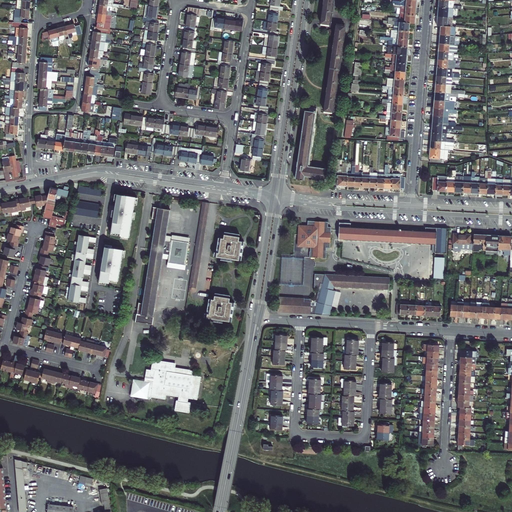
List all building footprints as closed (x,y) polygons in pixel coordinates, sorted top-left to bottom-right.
[(12,8),(17,9),(22,9),(30,10),(30,1),(17,0),(17,6),(12,6),(12,8)] [(131,0),(130,9),(137,10),(137,7),(138,4),(138,3),(138,0),(131,0)] [(270,5),(270,9),(278,10),(282,11),(282,7),(279,6),(279,0),(270,0),(269,5),(270,5)] [(323,0),(324,0),(323,4),(321,23),(329,24),(332,0),(323,0)] [(446,0),(438,0),(438,7),(453,8),(461,8),(461,5),(453,5),(454,0),(446,0)] [(107,10),(108,6),(100,5),(99,13),(106,15),(112,15),(116,16),(117,13),(112,13),(112,11),(107,10)] [(157,7),(147,5),(145,5),(143,18),(155,19),(155,16),(156,16),(157,7)] [(200,9),(188,7),(187,14),(196,15),(199,16),(200,9)] [(406,7),(405,15),(415,16),(416,8),(406,7)] [(438,7),(437,16),(452,17),(453,8),(438,7)] [(30,10),(22,9),(21,18),(29,19),(30,10)] [(277,23),(278,10),(270,9),(269,13),(268,13),(267,21),(277,23)] [(105,23),(106,15),(99,13),(98,22),(101,22),(100,27),(107,28),(108,23),(105,23)] [(194,28),(196,15),(187,14),(185,26),(186,26),(194,28)] [(405,15),(404,23),(409,23),(414,24),(415,16),(405,15)] [(436,25),(441,25),(451,26),(452,26),(452,17),(437,16),(436,25)] [(155,19),(143,18),(142,21),(145,22),(144,31),(148,31),(157,33),(158,24),(154,23),(155,19)] [(211,27),(223,29),(224,19),(216,18),(216,19),(212,18),(211,27)] [(224,19),(223,29),(235,31),(237,21),(224,19)] [(276,32),(277,23),(267,21),(267,23),(263,23),(263,30),(270,31),(270,34),(279,36),(279,32),(276,32)] [(16,36),(19,36),(27,37),(28,28),(28,24),(18,23),(15,22),(15,27),(17,27),(16,36)] [(394,30),(408,31),(409,23),(404,23),(399,22),(398,26),(394,26),(393,30),(394,30)] [(73,36),(72,33),(76,32),(77,35),(82,33),(80,25),(75,26),(74,24),(66,27),(68,34),(69,39),(71,44),(73,43),(72,38),(73,36)] [(332,48),(327,87),(327,91),(324,110),(333,111),(344,26),(336,25),(333,45),(332,48)] [(441,25),(440,34),(450,35),(451,26),(441,25)] [(193,40),(194,28),(186,26),(185,30),(183,39),(193,40)] [(57,29),(59,37),(68,34),(66,27),(57,29)] [(94,27),(92,40),(100,41),(105,42),(108,42),(110,43),(110,40),(105,40),(107,28),(100,27),(94,27)] [(51,39),(52,39),(53,43),(54,46),(59,46),(59,37),(57,29),(49,31),(51,39)] [(407,40),(408,31),(394,30),(394,35),(386,35),(386,38),(407,40)] [(157,33),(148,31),(146,44),(154,45),(155,41),(156,41),(157,33)] [(267,46),(267,47),(277,48),(279,36),(270,34),(269,38),(265,37),(264,46),(267,46)] [(440,34),(439,42),(449,43),(450,35),(440,34)] [(19,45),(27,46),(27,37),(19,36),(19,45)] [(407,47),(407,40),(386,38),(385,40),(392,41),(392,46),(397,47),(407,47)] [(193,40),(183,39),(182,47),(183,47),(182,51),(191,52),(193,40)] [(100,41),(92,40),(91,49),(99,50),(104,51),(105,42),(100,41)] [(224,40),(223,53),(232,54),(234,42),(224,40)] [(439,42),(439,51),(449,51),(449,43),(439,42)] [(154,45),(146,44),(144,56),(153,57),(155,45),(154,45)] [(19,45),(18,54),(26,54),(27,46),(19,45)] [(266,59),(275,61),(277,48),(267,47),(263,46),(262,55),(267,55),(266,59)] [(397,47),(396,55),(406,56),(407,47),(397,47)] [(99,50),(91,49),(90,58),(97,59),(102,59),(107,60),(108,58),(101,57),(102,55),(107,56),(108,51),(107,51),(104,51),(99,50)] [(191,52),(182,51),(181,51),(180,63),(189,65),(191,52)] [(439,51),(438,59),(448,60),(449,51),(439,51)] [(232,54),(223,53),(221,65),(230,67),(230,63),(231,63),(232,54)] [(16,63),(16,68),(22,68),(25,68),(26,54),(18,54),(18,63),(16,63)] [(392,62),(395,63),(405,64),(406,56),(396,55),(392,54),(392,62)] [(153,57),(144,56),(142,68),(151,70),(151,66),(152,66),(153,57)] [(57,72),(57,70),(53,69),(53,58),(41,57),(40,71),(57,72)] [(96,67),(97,59),(90,58),(88,66),(91,67),(90,72),(98,73),(99,68),(96,67)] [(258,71),(270,73),(272,64),(275,64),(275,61),(266,59),(266,63),(262,62),(262,64),(259,63),(258,71)] [(438,59),(437,67),(452,68),(453,60),(448,60),(438,59)] [(189,65),(180,63),(178,72),(179,72),(179,76),(187,78),(189,65)] [(395,63),(395,71),(404,72),(405,64),(395,63)] [(230,67),(221,65),(219,78),(229,79),(230,67)] [(11,81),(16,81),(24,82),(24,73),(22,73),(22,68),(16,68),(15,67),(14,72),(12,72),(11,78),(6,78),(6,80),(11,81)] [(361,76),(362,68),(354,67),(353,75),(361,76)] [(437,75),(447,76),(452,76),(459,77),(459,73),(452,73),(452,68),(437,67),(437,75)] [(142,81),(151,82),(153,73),(150,73),(151,70),(142,68),(141,72),(140,72),(139,80),(142,81)] [(40,71),(39,79),(56,81),(57,72),(40,71)] [(268,85),(270,73),(258,71),(257,71),(256,80),(261,80),(260,84),(268,85)] [(395,71),(394,79),(404,80),(404,72),(395,71)] [(97,77),(98,73),(90,72),(90,76),(87,76),(86,85),(96,86),(98,77),(97,77)] [(446,84),(447,76),(437,75),(436,83),(446,84)] [(229,79),(219,78),(218,90),(226,92),(227,88),(229,79)] [(56,81),(39,79),(38,88),(41,88),(51,89),(52,83),(56,83),(56,81)] [(404,80),(394,79),(389,79),(388,85),(386,85),(386,87),(403,88),(404,80)] [(24,82),(16,81),(15,90),(23,91),(24,82)] [(151,82),(142,81),(140,93),(150,94),(151,82)] [(360,92),(361,84),(359,84),(352,83),(351,83),(350,92),(360,92)] [(446,92),(446,84),(436,83),(435,91),(446,92)] [(258,96),(267,98),(268,85),(260,84),(260,88),(259,88),(258,96)] [(94,95),(95,89),(96,86),(86,85),(84,93),(92,95),(94,95)] [(388,90),(387,95),(402,96),(403,88),(386,87),(381,86),(381,89),(388,90)] [(187,99),(189,89),(176,87),(175,97),(187,99)] [(40,97),(58,98),(58,96),(53,96),(53,89),(51,89),(41,88),(40,97)] [(201,91),(189,89),(187,99),(197,100),(197,99),(200,100),(201,91)] [(10,99),(15,99),(22,100),(23,91),(15,90),(10,90),(10,96),(5,96),(5,98),(10,99)] [(226,92),(218,90),(213,90),(212,94),(217,94),(215,109),(224,110),(227,92),(226,92)] [(435,91),(435,99),(445,100),(450,100),(455,101),(455,95),(458,96),(458,93),(450,92),(446,92),(435,91)] [(91,103),(92,95),(84,93),(83,102),(91,103)] [(402,96),(387,95),(387,100),(380,99),(379,102),(402,105),(402,96)] [(260,105),(260,110),(268,111),(269,107),(266,106),(267,98),(258,96),(256,105),(260,105)] [(57,101),(58,98),(40,97),(39,109),(47,110),(47,104),(52,104),(52,100),(57,101)] [(15,99),(14,107),(19,108),(22,108),(22,100),(15,99)] [(435,99),(434,107),(457,109),(457,105),(449,105),(450,100),(445,100),(435,99)] [(89,112),(91,103),(83,102),(82,111),(89,112)] [(402,105),(379,102),(377,102),(377,105),(386,106),(386,111),(401,113),(402,105)] [(11,107),(11,116),(18,117),(19,108),(14,107),(11,107)] [(122,108),(115,107),(113,119),(120,120),(122,108)] [(434,107),(433,115),(444,116),(449,116),(449,111),(457,112),(457,109),(434,107)] [(254,121),(267,123),(268,111),(260,110),(259,113),(256,112),(254,121)] [(313,113),(305,111),(295,179),(300,180),(300,181),(302,181),(302,180),(304,180),(304,176),(324,179),(325,171),(306,168),(313,113)] [(386,119),(390,120),(400,121),(401,113),(386,111),(385,116),(377,115),(376,119),(378,119),(386,119)] [(71,133),(72,127),(74,114),(68,114),(67,126),(70,127),(69,133),(69,136),(65,136),(63,150),(69,151),(71,133)] [(142,127),(143,118),(143,117),(125,114),(123,124),(142,127)] [(443,124),(444,116),(433,115),(433,123),(443,124)] [(18,125),(18,117),(11,116),(10,125),(18,125)] [(143,118),(142,127),(154,129),(155,119),(147,118),(147,119),(143,118)] [(155,119),(154,129),(163,130),(162,133),(166,134),(167,125),(163,124),(164,120),(155,119)] [(390,120),(389,128),(400,129),(400,121),(390,120)] [(257,131),(256,134),(265,136),(267,123),(254,121),(253,130),(257,131)] [(17,134),(18,125),(10,125),(5,124),(0,123),(0,126),(5,127),(5,133),(8,133),(7,136),(15,136),(15,134),(17,134)] [(433,123),(432,132),(442,132),(448,133),(448,128),(462,129),(462,125),(456,125),(448,124),(443,124),(433,123)] [(179,136),(180,126),(171,124),(171,126),(167,125),(166,134),(179,136)] [(351,138),(353,125),(346,124),(345,138),(351,138)] [(192,129),(191,138),(195,138),(195,135),(204,136),(205,127),(197,125),(196,129),(192,129)] [(191,138),(192,129),(189,128),(189,127),(180,126),(179,136),(191,138)] [(205,127),(204,136),(208,137),(207,139),(209,141),(214,142),(216,140),(217,138),(218,129),(205,127)] [(389,128),(385,127),(384,136),(387,136),(387,139),(397,140),(398,136),(399,136),(400,129),(389,128)] [(46,148),(47,140),(48,135),(48,130),(46,130),(45,135),(41,134),(40,139),(38,139),(37,146),(46,148)] [(95,136),(90,135),(88,153),(94,154),(97,137),(98,131),(98,130),(96,130),(95,136)] [(60,142),(56,141),(54,149),(63,150),(65,136),(66,133),(63,132),(63,137),(61,137),(60,142)] [(432,132),(431,140),(442,141),(442,132),(432,132)] [(77,133),(71,133),(69,151),(75,152),(77,133)] [(77,133),(75,152),(81,152),(83,134),(77,133)] [(83,134),(81,152),(88,153),(90,135),(88,135),(83,134)] [(254,147),(263,148),(265,136),(256,134),(256,138),(255,138),(254,147)] [(97,137),(94,154),(101,155),(103,138),(99,137),(97,137)] [(103,137),(103,138),(101,155),(107,156),(109,138),(103,137)] [(109,138),(107,156),(113,157),(115,142),(117,142),(117,139),(109,138)] [(152,143),(151,151),(154,152),(154,153),(163,154),(165,145),(155,143),(156,138),(153,138),(152,143)] [(56,141),(47,140),(46,148),(54,149),(56,141)] [(431,140),(431,148),(444,148),(444,144),(455,145),(455,142),(444,141),(442,141),(431,140)] [(139,145),(138,154),(146,155),(147,151),(151,151),(152,143),(148,142),(147,146),(139,145)] [(138,154),(139,145),(127,143),(125,152),(138,154)] [(236,144),(235,153),(242,154),(244,145),(236,144)] [(165,145),(163,154),(172,155),(176,155),(177,147),(165,145)] [(177,147),(176,155),(180,156),(179,160),(188,161),(189,152),(180,151),(181,147),(177,147)] [(261,161),(263,148),(254,147),(252,156),(253,156),(253,160),(261,161)] [(190,148),(189,152),(188,161),(196,163),(196,162),(200,162),(201,154),(202,150),(190,148)] [(443,162),(444,148),(431,148),(430,156),(431,156),(430,161),(443,162)] [(200,162),(200,163),(213,165),(214,156),(201,154),(200,162)] [(240,171),(249,172),(251,159),(242,158),(240,171)] [(8,171),(11,171),(9,160),(2,162),(5,180),(9,180),(8,171)] [(18,173),(21,173),(19,164),(16,164),(16,162),(16,161),(10,162),(13,177),(18,176),(18,173)] [(370,174),(370,175),(369,188),(377,188),(377,174),(377,173),(372,173),(373,166),(370,166),(370,174)] [(446,182),(445,191),(454,192),(455,182),(455,176),(455,170),(452,169),(452,176),(446,176),(446,178),(446,182)] [(462,182),(461,192),(470,193),(470,183),(471,177),(471,170),(467,170),(467,177),(462,177),(462,182)] [(470,183),(470,193),(478,193),(479,178),(474,178),(474,170),(471,170),(471,177),(470,183)] [(338,173),(335,173),(334,185),(337,185),(337,186),(346,187),(347,177),(347,173),(340,173),(340,171),(338,171),(338,173)] [(487,194),(494,194),(495,179),(490,178),(491,171),(488,171),(487,178),(487,194)] [(362,174),(362,177),(362,187),(369,188),(370,175),(362,174)] [(384,188),(385,175),(385,174),(377,174),(377,188),(384,188)] [(392,174),(392,176),(391,188),(400,189),(400,188),(404,188),(405,177),(400,177),(401,174),(392,174)] [(455,176),(455,182),(454,192),(461,192),(462,182),(462,177),(455,176)] [(362,187),(362,177),(354,177),(353,187),(362,187)] [(438,181),(438,177),(433,177),(432,189),(437,190),(437,191),(445,191),(446,182),(438,181)] [(479,178),(478,193),(487,194),(487,178),(479,178)] [(495,179),(494,194),(502,195),(503,179),(495,179)] [(503,179),(502,195),(510,195),(510,180),(510,179),(503,179)] [(103,191),(79,187),(78,194),(102,198),(103,191)] [(52,219),(56,201),(58,193),(59,190),(51,188),(49,196),(47,205),(45,214),(44,218),(52,220),(52,219)] [(136,198),(118,195),(118,196),(117,202),(115,212),(114,218),(112,233),(118,235),(121,235),(121,237),(122,237),(129,238),(130,239),(133,220),(134,214),(135,206),(136,200),(136,198)] [(47,205),(49,196),(43,197),(43,196),(36,197),(37,199),(38,204),(38,207),(47,205)] [(30,198),(20,200),(22,211),(26,211),(25,208),(31,207),(31,205),(30,200),(30,198)] [(10,203),(12,213),(19,212),(22,211),(20,200),(17,200),(17,202),(14,202),(10,203)] [(100,206),(76,202),(72,215),(98,219),(100,206)] [(192,264),(192,267),(191,271),(191,274),(190,277),(190,281),(189,284),(189,287),(196,288),(196,285),(197,282),(197,278),(198,275),(198,272),(199,269),(199,265),(200,262),(201,259),(201,255),(202,252),(202,249),(203,246),(203,243),(204,239),(204,236),(205,233),(205,229),(206,226),(206,223),(207,219),(207,216),(208,213),(208,210),(209,206),(209,203),(202,202),(202,205),(201,208),(201,212),(200,215),(200,218),(199,222),(199,225),(198,228),(198,231),(197,235),(197,238),(196,241),(196,245),(195,248),(194,251),(194,254),(193,258),(193,261),(192,264)] [(2,203),(0,203),(0,213),(0,215),(0,212),(0,210),(3,210),(3,213),(11,212),(11,213),(12,213),(10,203),(5,204),(2,204),(2,203)] [(158,219),(154,242),(162,208),(155,207),(153,218),(158,219)] [(167,241),(168,236),(172,210),(162,208),(154,242),(144,304),(140,304),(138,315),(137,315),(135,322),(153,325),(164,258),(170,259),(170,263),(187,266),(190,243),(174,240),(172,242),(167,241)] [(52,220),(50,226),(61,229),(63,222),(52,219),(52,220)] [(299,225),(298,246),(310,247),(310,252),(309,258),(326,259),(326,253),(326,248),(330,248),(331,230),(331,227),(328,227),(328,222),(309,221),(309,226),(307,226),(299,225)] [(343,240),(412,243),(413,231),(351,227),(351,223),(340,223),(339,231),(339,239),(343,240)] [(11,227),(9,234),(19,237),(21,231),(22,231),(24,227),(23,227),(16,225),(15,229),(11,227)] [(426,228),(426,232),(430,232),(429,244),(434,244),(433,253),(446,254),(447,229),(426,228)] [(413,231),(412,243),(429,244),(430,232),(426,232),(413,231)] [(240,235),(225,232),(224,239),(221,238),(220,241),(218,240),(216,252),(215,252),(214,256),(221,258),(220,260),(229,261),(229,259),(239,260),(239,257),(242,258),(244,242),(239,241),(240,235)] [(46,240),(45,244),(54,246),(56,239),(53,238),(54,234),(48,233),(47,233),(46,236),(47,236),(46,240)] [(8,234),(6,241),(11,242),(10,246),(17,247),(18,244),(16,244),(17,241),(18,237),(19,237),(9,234),(8,234)] [(470,242),(471,235),(454,234),(453,251),(461,251),(461,249),(473,250),(473,242),(470,242)] [(473,250),(473,251),(479,252),(479,250),(485,250),(486,235),(474,235),(473,242),(473,250)] [(498,248),(499,236),(486,235),(485,250),(485,254),(498,255),(498,248)] [(78,243),(78,245),(89,246),(89,243),(90,238),(79,236),(78,243)] [(499,236),(498,248),(505,249),(505,254),(510,254),(511,240),(511,237),(499,236)] [(54,253),(55,246),(54,246),(45,244),(44,248),(44,251),(42,250),(41,254),(49,256),(49,252),(54,253)] [(78,246),(77,253),(87,255),(88,250),(89,246),(78,245),(78,246)] [(17,247),(10,246),(9,249),(5,248),(3,255),(13,257),(14,253),(15,251),(16,251),(17,247)] [(105,248),(99,283),(109,284),(110,281),(111,281),(117,282),(119,282),(123,259),(124,252),(124,251),(112,249),(105,248)] [(76,260),(75,261),(86,263),(87,259),(87,255),(77,253),(76,260)] [(49,256),(41,254),(41,258),(42,258),(40,265),(41,265),(45,266),(50,267),(52,260),(48,259),(49,256)] [(442,279),(443,258),(433,258),(432,279),(442,279)] [(75,262),(74,269),(85,271),(86,266),(86,263),(75,261),(75,262)] [(41,267),(39,266),(38,270),(37,269),(35,276),(45,278),(47,272),(46,272),(46,268),(45,268),(41,267)] [(73,276),(73,277),(83,279),(84,275),(85,271),(74,269),(73,276)] [(278,297),(277,312),(313,314),(329,315),(331,306),(335,291),(333,291),(334,287),(389,290),(389,278),(315,274),(314,288),(318,288),(315,300),(310,299),(278,297)] [(45,278),(35,276),(34,282),(36,282),(35,285),(42,287),(43,284),(44,284),(45,278)] [(72,278),(71,285),(82,287),(83,282),(83,279),(73,277),(72,278)] [(42,287),(35,285),(34,289),(33,292),(31,291),(31,295),(38,297),(39,293),(43,294),(45,287),(44,287),(42,287)] [(70,292),(70,293),(81,295),(81,291),(82,287),(71,285),(70,292)] [(335,291),(331,306),(336,307),(340,292),(335,291)] [(70,294),(69,302),(79,304),(79,303),(80,299),(81,295),(70,293),(70,294)] [(230,296),(215,293),(214,300),(211,300),(211,302),(208,302),(206,314),(205,314),(204,318),(211,319),(211,321),(219,323),(220,321),(229,322),(230,318),(232,319),(234,304),(229,302),(230,296)] [(38,297),(31,295),(30,299),(31,299),(30,302),(30,306),(40,308),(41,301),(37,300),(38,297)] [(396,304),(395,314),(400,314),(400,313),(408,314),(408,304),(400,304),(398,304),(396,304)] [(408,304),(408,314),(416,314),(416,305),(408,304)] [(416,305),(416,314),(424,315),(424,305),(416,305)] [(424,305),(424,315),(432,315),(433,306),(424,305)] [(40,308),(30,306),(29,310),(28,312),(26,312),(26,315),(33,317),(34,314),(38,315),(40,308)] [(433,306),(432,315),(440,316),(441,306),(433,306)] [(33,317),(26,315),(25,319),(23,318),(22,325),(28,326),(32,327),(33,321),(32,321),(33,317)] [(21,332),(20,335),(27,337),(28,333),(26,333),(28,326),(18,324),(16,331),(21,332)] [(47,331),(44,340),(52,342),(54,333),(47,331)] [(54,333),(52,342),(60,344),(60,342),(62,337),(62,335),(54,333)] [(275,342),(287,342),(287,335),(276,334),(275,342)] [(27,337),(20,335),(19,338),(15,337),(13,344),(23,347),(28,348),(29,341),(27,340),(27,337)] [(64,343),(63,345),(71,347),(73,338),(66,335),(65,338),(64,343)] [(310,344),(322,345),(322,337),(311,337),(310,344)] [(74,348),(79,349),(81,342),(82,340),(73,338),(71,347),(70,350),(68,357),(72,358),(73,351),(74,348)] [(346,346),(357,347),(357,339),(346,339),(346,346)] [(86,343),(81,342),(79,349),(79,351),(88,353),(91,341),(87,340),(86,343)] [(95,342),(91,341),(88,353),(97,355),(99,346),(94,345),(95,342)] [(394,342),(382,341),(382,349),(393,350),(394,342)] [(275,349),(285,350),(286,350),(287,342),(275,342),(275,349)] [(310,352),(311,352),(322,352),(322,345),(310,344),(310,352)] [(107,348),(99,346),(97,355),(108,358),(110,351),(107,350),(107,348)] [(356,354),(357,347),(346,346),(345,354),(355,354),(356,354)] [(284,357),(285,350),(275,349),(274,349),(273,357),(284,357)] [(381,356),(383,357),(393,357),(393,350),(382,349),(381,356)] [(311,359),(322,360),(323,353),(322,352),(311,352),(311,359)] [(355,354),(345,354),(344,354),(343,361),(355,362),(355,354)] [(284,365),(284,357),(273,357),(273,364),(284,365)] [(393,357),(383,357),(382,364),(393,365),(394,357),(393,357)] [(322,360),(311,359),(311,367),(322,368),(322,360)] [(1,368),(1,370),(11,373),(14,362),(10,361),(10,362),(7,362),(3,361),(2,363),(1,368)] [(355,362),(343,361),(343,369),(355,370),(355,362)] [(17,363),(14,362),(11,373),(10,377),(13,378),(14,373),(22,375),(23,374),(24,369),(25,366),(20,365),(17,364),(17,363)] [(187,376),(187,372),(174,369),(174,365),(155,362),(154,367),(149,366),(149,370),(187,376)] [(43,374),(42,378),(47,380),(47,382),(50,383),(53,372),(44,369),(43,374)] [(33,372),(26,370),(25,374),(24,380),(31,382),(33,372)] [(192,372),(187,372),(187,376),(149,370),(149,371),(144,371),(143,375),(148,376),(147,384),(142,383),(132,381),(129,397),(149,400),(149,398),(164,401),(165,396),(177,398),(176,403),(175,402),(173,412),(187,414),(189,404),(187,404),(188,400),(197,401),(200,378),(191,377),(192,372)] [(40,373),(33,372),(31,382),(38,383),(39,378),(40,373)] [(53,372),(50,383),(54,384),(55,382),(60,383),(62,374),(53,372)] [(62,374),(60,383),(65,384),(65,387),(68,388),(71,376),(62,374)] [(270,382),(282,383),(282,375),(271,374),(270,382)] [(71,376),(68,388),(72,389),(73,386),(78,387),(80,378),(71,376)] [(84,379),(80,378),(78,387),(78,389),(88,392),(90,382),(86,381),(84,381),(84,379)] [(308,378),(308,386),(319,386),(320,379),(308,378)] [(344,380),(343,388),(354,388),(355,380),(344,380)] [(102,385),(90,382),(88,392),(96,394),(96,392),(100,392),(102,385)] [(380,382),(379,390),(391,391),(391,383),(380,382)] [(309,393),(319,394),(319,386),(308,386),(308,393),(309,393)] [(343,395),(353,396),(354,396),(354,388),(343,388),(343,395)] [(283,390),(281,390),(271,390),(271,397),(282,398),(283,390)] [(390,398),(391,391),(379,390),(379,398),(380,398),(390,398)] [(309,393),(309,401),(320,401),(320,394),(319,394),(309,393)] [(353,403),(353,396),(343,395),(341,395),(341,402),(353,403)] [(380,398),(380,405),(391,406),(392,398),(390,398),(380,398)] [(308,408),(318,409),(319,409),(320,401),(309,401),(308,408)] [(342,410),(352,411),(353,403),(341,402),(341,410),(342,410)] [(391,406),(380,405),(379,413),(390,414),(391,406)] [(307,408),(306,415),(318,416),(318,409),(308,408),(307,408)] [(342,410),(342,417),(353,418),(353,411),(352,411),(342,410)] [(282,416),(271,415),(271,423),(282,423),(282,416)] [(317,424),(318,416),(306,415),(306,423),(317,424)] [(342,417),(341,425),(352,426),(353,418),(342,417)] [(281,431),(282,423),(271,423),(270,430),(281,431)] [(389,425),(377,424),(377,431),(388,432),(389,425)] [(388,440),(388,432),(377,431),(376,439),(388,440)] [(25,469),(24,461),(16,460),(19,511),(24,511),(28,511),(25,469)] [(93,479),(81,476),(79,483),(91,487),(93,479)] [(106,511),(111,511),(108,489),(101,491),(103,506),(105,505),(106,511)]
